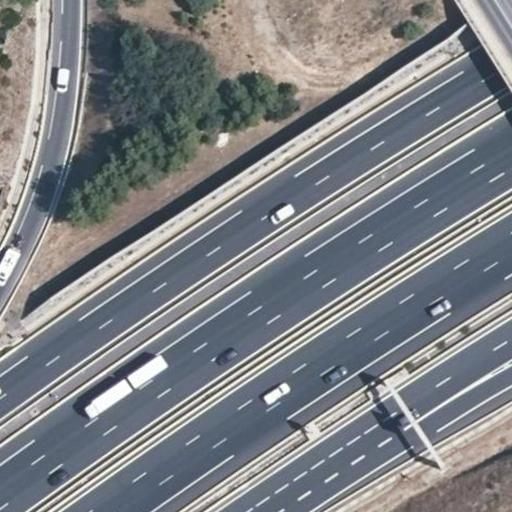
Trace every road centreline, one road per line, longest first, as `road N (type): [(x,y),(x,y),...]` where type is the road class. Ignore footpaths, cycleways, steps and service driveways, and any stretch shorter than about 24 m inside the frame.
road 1 (motorway): [(511,159),(326,273),(0,498)]
road 2 (motorway): [(511,62),(257,221),(0,396)]
road 3 (motorway): [(107,511),(511,244)]
road 4 (motorway): [(69,0),(53,149),(0,284)]
road 5 (motorway): [(336,453),(511,344)]
road 6 (motorway): [(336,453),(511,366)]
